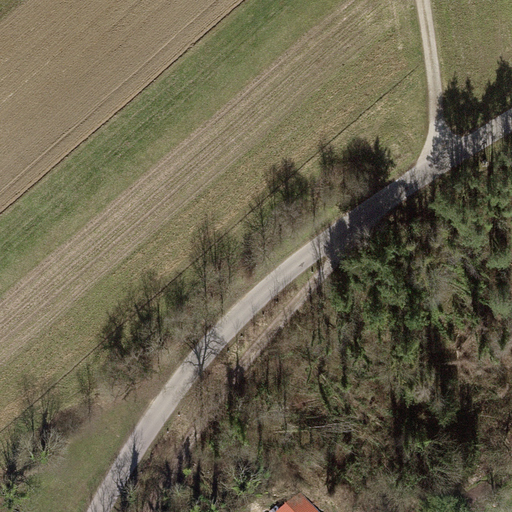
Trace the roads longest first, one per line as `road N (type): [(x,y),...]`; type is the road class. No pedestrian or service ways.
road 1 (residential): [(102,511),(178,380),(249,302),(338,227),(511,111)]
road 2 (track): [(381,196),(203,511)]
road 3 (track): [(444,152),(421,0)]
